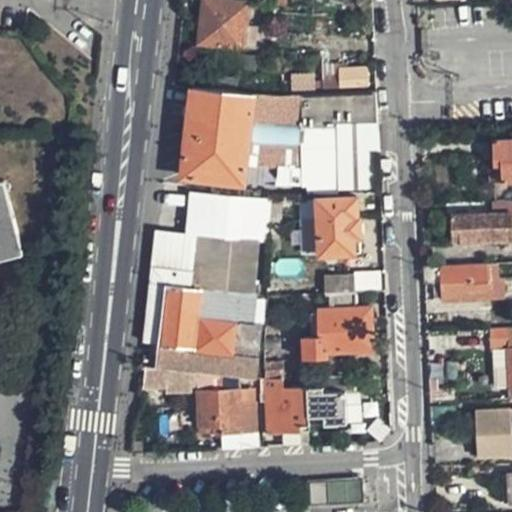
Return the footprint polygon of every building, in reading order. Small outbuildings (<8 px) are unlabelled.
[(203,0),(199,40),(253,46),(256,26),(245,23),(247,0),(203,0)] [(344,91),(344,84),(368,82),(367,66),(343,67),(323,68),(325,92),(344,91)] [(378,123),(376,89),(368,89),(344,91),(325,92),(302,93),(275,93),(253,91),(192,84),(183,172),(244,178),(246,161),(256,162),(304,168),(305,155),(304,127),(360,124),(378,123)] [(363,189),(381,188),(378,123),(360,124),(363,189)] [(495,183),(511,182),(511,138),(494,139),(495,183)] [(0,259),(23,253),(4,180),(0,181),(0,259)] [(270,192),(269,220),(280,220),(282,191),(270,192)] [(321,253),(354,251),(354,235),(361,235),(360,218),(357,218),(357,197),(319,199),(320,219),(321,253)] [(490,201),(491,208),(511,208),(510,199),(490,201)] [(311,200),(298,201),(302,254),(315,253),(311,200)] [(451,241),(511,239),(511,232),(510,212),(450,215),(451,241)] [(487,264),(424,267),(425,283),(433,283),(433,298),(444,297),(444,303),(502,299),(501,278),(500,263),(487,264)] [(355,291),(385,290),(384,275),(323,277),(323,292),(328,292),(355,291)] [(511,277),(501,278),(502,299),(511,298),(511,277)] [(194,347),(229,350),(250,352),(252,324),(255,291),(228,288),(202,285),(167,282),(163,315),(161,343),(165,344),(163,366),(180,368),(182,346),(184,346),(183,354),(193,355),(194,347)] [(327,358),(327,351),(360,350),(358,308),(355,308),(355,291),(328,292),(329,310),(319,310),(320,337),(302,338),(303,359),(327,358)] [(370,308),(358,308),(360,350),(372,349),(370,308)] [(511,327),(492,329),(493,349),(496,349),(498,388),(511,387),(511,327)] [(230,360),(228,372),(239,374),(260,376),(265,376),(265,363),(266,354),(252,353),(251,362),(230,360)] [(281,354),(266,354),(265,363),(265,376),(282,376),(281,354)] [(443,365),(429,366),(430,403),(445,403),(443,365)] [(145,369),(144,384),(165,385),(165,370),(145,369)] [(257,431),(254,403),(241,403),(240,387),(239,374),(228,372),(196,369),(198,390),(200,425),(225,424),(225,432),(257,431)] [(266,391),(269,434),(304,432),(304,426),(348,423),(346,391),(325,392),(324,387),(266,391)] [(478,411),(480,456),(511,455),(509,410),(478,411)] [(312,505),(365,502),(364,480),(311,483),(312,505)]
